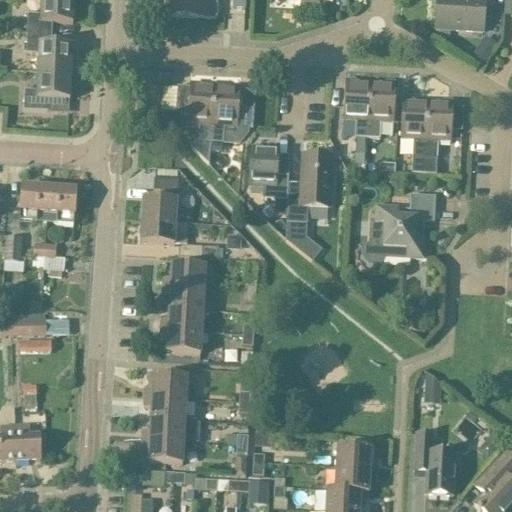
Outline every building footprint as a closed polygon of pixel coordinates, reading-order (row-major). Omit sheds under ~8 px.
[(73,0),(69,0),(40,0),(40,17),(27,17),(26,36),(51,37),(51,26),(73,27),(73,25),(72,25),(73,0)] [(216,0),(167,0),(166,20),(207,22),(207,20),(215,21),(216,0)] [(245,0),(232,0),(232,11),(245,11),(245,0)] [(298,0),(298,3),(300,3),(300,10),(317,11),(318,4),(332,5),(332,0),(298,0)] [(440,0),(435,0),(434,32),(483,35),(484,3),(503,4),(502,0),(474,0),(474,2),(470,2),(453,1),(440,0)] [(50,49),(51,37),(26,36),(26,55),(38,56),(37,74),(70,76),(72,49),(50,49)] [(477,49),(470,59),(482,66),(489,56),(477,49)] [(70,76),(37,74),(36,93),(24,92),(23,112),(47,113),(48,102),(69,103),(70,76)] [(168,76),(140,74),(139,85),(167,87),(168,76)] [(364,141),(367,141),(370,86),(344,85),(342,123),(355,124),(354,140),(356,140),(364,141)] [(370,86),(367,141),(379,142),(380,125),(393,126),(395,88),(370,86)] [(189,92),(177,91),(175,117),(187,117),(186,126),(198,127),(197,144),(190,150),(208,168),(209,153),(210,145),(214,90),(189,88),(189,92)] [(214,90),(210,145),(220,146),(222,146),(223,146),(239,148),(248,136),(248,131),(252,131),(252,130),(254,107),(238,106),(239,92),(214,90)] [(427,105),(402,104),(400,143),(412,143),(411,176),(423,177),(427,105)] [(452,107),(427,105),(423,177),(436,178),(437,144),(450,145),(452,107)] [(356,140),(355,156),(364,157),(364,141),(356,140)] [(210,145),(209,153),(218,154),(220,146),(210,145)] [(250,152),(249,190),(262,191),(261,202),(273,203),(275,203),(287,203),(288,186),(288,179),(276,178),(277,158),(277,153),(250,152)] [(287,210),(286,226),(304,227),(306,227),(307,211),(329,212),(332,160),(301,158),(300,186),(299,210),(287,210)] [(379,166),(378,176),(378,177),(394,179),(394,167),(379,166)] [(152,194),(177,195),(177,183),(153,182),(152,194)] [(389,184),(394,190),(398,190),(399,182),(389,182),(389,184)] [(46,225),(48,191),(21,190),(19,223),(46,225)] [(75,193),(48,191),(46,225),(73,227),(75,193)] [(361,256),(361,257),(361,259),(361,260),(362,261),(362,262),(362,263),(363,264),(364,265),(365,266),(366,267),(367,268),(368,269),(369,269),(370,269),(371,269),(372,269),(374,270),(375,269),(376,269),(377,269),(378,269),(379,268),(380,268),(381,267),(381,266),(382,266),(383,265),(383,264),(384,263),(385,260),(386,249),(404,250),(403,261),(422,262),(424,225),(434,225),(435,200),(409,199),(409,212),(375,211),(375,222),(370,222),(368,247),(367,247),(366,247),(366,248),(365,249),(364,250),(363,250),(363,251),(362,252),(362,253),(362,254),(361,255),(361,256)] [(141,224),(188,227),(175,226),(176,204),(142,202),(141,224)] [(187,249),(188,227),(141,224),(139,247),(174,249),(174,248),(178,249),(177,261),(218,263),(218,250),(187,249)] [(286,226),(285,240),(303,241),(304,227),(286,226)] [(4,240),(3,265),(20,266),(21,241),(4,240)] [(32,247),(31,260),(32,260),(43,262),(44,248),(32,247)] [(55,249),(44,248),(43,262),(43,271),(42,273),(48,274),(61,275),(63,275),(64,262),(54,261),(55,249)] [(32,260),(32,270),(38,270),(43,271),(43,262),(32,260)] [(163,282),(162,291),(203,293),(204,271),(170,269),(170,282),(163,282)] [(244,295),(255,296),(256,285),(245,284),(244,295)] [(168,313),(202,315),(203,293),(162,291),(162,300),(168,300),(168,313)] [(254,306),(255,296),(244,295),(244,306),(254,306)] [(160,325),(159,334),(201,336),(202,315),(168,313),(167,325),(160,325)] [(10,318),(10,325),(10,341),(45,340),(45,324),(43,324),(43,317),(10,318)] [(407,333),(407,336),(411,336),(418,336),(419,319),(407,319),(407,333)] [(0,341),(10,341),(10,325),(0,325),(0,341)] [(242,338),(253,339),(253,328),(242,328),(242,338)] [(201,336),(159,334),(159,343),(166,343),(165,356),(200,358),(201,336)] [(450,376),(478,343),(467,334),(439,367),(450,376)] [(252,350),(253,339),(242,338),(241,349),(252,350)] [(49,344),(18,345),(19,357),(49,356),(49,344)] [(144,392),(144,401),(185,403),(186,381),(152,379),(151,392),(144,392)] [(426,379),(425,401),(439,401),(440,389),(426,379)] [(22,399),(35,399),(35,390),(22,390),(22,399)] [(238,406),(249,407),(250,396),(239,395),(238,406)] [(149,423),(184,425),(185,403),(144,401),(143,409),(150,410),(149,423)] [(248,417),(249,407),(238,406),(237,417),(248,417)] [(142,435),(141,444),(183,446),(184,425),(149,423),(149,435),(142,435)] [(0,465),(15,465),(14,429),(0,429),(0,465)] [(29,429),(14,429),(15,465),(40,464),(39,438),(29,439),(29,429)] [(488,462),(503,444),(493,436),(478,454),(488,462)] [(415,438),(413,475),(425,476),(424,499),(452,501),(454,472),(459,472),(459,458),(430,457),(431,439),(415,438)] [(236,439),(236,449),(246,450),(247,439),(236,439)] [(302,449),(302,445),(298,441),(290,441),(286,444),(286,448),(289,453),(297,453),(302,449)] [(183,446),(141,444),(141,453),(148,453),(147,466),(181,468),(183,446)] [(246,450),(236,449),(235,460),(246,460),(246,450)] [(336,451),(335,473),(376,475),(377,466),(370,466),(370,452),(336,451)] [(511,483),(511,461),(504,455),(472,489),(482,499),(473,509),(476,511),(507,511),(511,507),(511,486),(510,485),(511,483)] [(252,468),(263,469),(264,459),(253,458),(252,468)] [(263,480),(263,469),(252,468),(252,479),(263,480)] [(334,494),(368,496),(368,483),(376,484),(376,475),(335,473),(334,494)] [(143,474),(142,488),(161,490),(162,486),(162,476),(143,474)] [(173,487),(174,477),(162,476),(162,486),(173,487)] [(185,477),(174,477),(173,487),(183,488),(185,477)] [(195,483),(194,493),(205,494),(206,483),(196,482),(195,482),(195,483)] [(206,483),(205,494),(216,494),(217,483),(206,483)] [(217,483),(216,494),(227,495),(228,484),(217,483)] [(228,484),(227,495),(237,496),(238,485),(228,484)] [(238,485),(237,496),(248,496),(249,485),(238,485)] [(249,485),(248,496),(268,497),(268,486),(249,485)] [(273,491),(273,502),(284,502),(285,491),(273,491)] [(326,494),(324,511),(359,511),(360,505),(367,505),(368,496),(334,494),(326,494)] [(140,511),(150,511),(151,502),(141,502),(140,511)]
